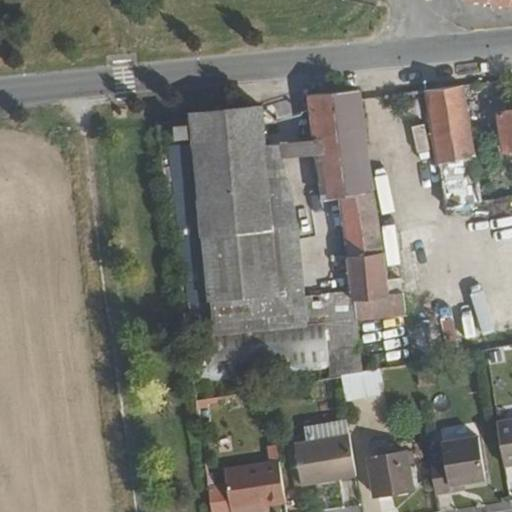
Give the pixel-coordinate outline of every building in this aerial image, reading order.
[(425,89),(447,206),(480,201),(462,84),(425,89)] [(313,130),(316,144),(324,201),(341,199),(352,300),(378,296),(381,316),(403,314),(399,290),(396,291),(388,291),(387,283),(373,192),(372,192),(358,89),(308,94),(308,95),(313,130)] [(192,123),(204,233),(205,234),(206,238),(174,243),(195,392),(336,367),(327,323),(283,329),(270,227),(273,226),(265,153),(264,139),(261,108),(191,115),(192,123)] [(511,109),(497,111),(503,149),(511,147),(511,109)] [(171,125),(173,140),(186,138),(184,124),(171,125)] [(298,133),(301,147),(316,144),(313,130),(298,133)] [(276,137),(279,150),(301,147),(298,133),(276,137)] [(264,139),(265,153),(279,150),(276,137),(264,139)] [(379,201),(392,199),(387,162),(375,164),(379,201)] [(393,219),(380,221),(385,254),(399,252),(393,219)] [(394,331),(362,337),(364,351),(397,346),(394,331)] [(344,414),(342,401),(300,409),(302,421),(344,414)] [(291,423),(297,466),(352,457),(344,414),(291,423)] [(511,417),(496,420),(504,464),(511,463),(511,417)] [(441,440),(444,459),(429,462),(434,492),(449,490),(447,482),(461,479),(484,475),(477,434),(441,440)] [(368,458),(374,494),(411,488),(406,452),(368,458)] [(222,471),(224,485),(228,511),(254,511),(253,507),(265,504),(285,501),(278,462),(222,471)] [(447,482),(449,490),(463,488),(461,479),(447,482)] [(208,488),(211,511),(228,511),(224,485),(208,488)]
